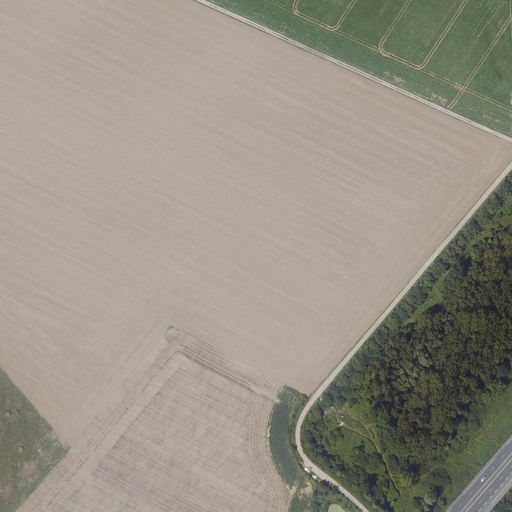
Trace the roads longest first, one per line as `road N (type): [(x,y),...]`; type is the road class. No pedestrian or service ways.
road 1 (track): [(366,511),(321,472),(303,447),(302,424),(325,386),(511,167)]
road 2 (track): [(511,141),(200,0)]
